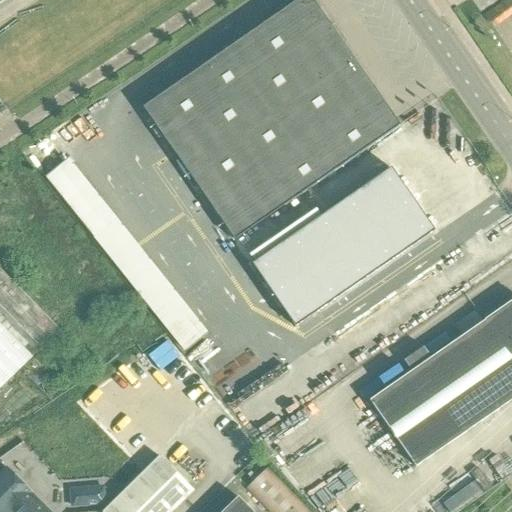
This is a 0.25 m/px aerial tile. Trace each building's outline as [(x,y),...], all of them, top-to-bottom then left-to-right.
[(311,0),(300,0),(142,109),(234,242),(400,127),(311,0)] [(199,337),(63,158),(39,176),(176,355),(199,337)] [(394,173),(254,270),(291,324),(431,228),(394,173)] [(0,388),(60,330),(0,269),(0,388)] [(511,401),(511,302),(491,317),(369,402),(415,469),(511,401)] [(159,458),(103,511),(173,511),(193,492),(159,458)] [(308,511),(267,470),(245,491),(265,511),(308,511)] [(7,471),(0,477),(0,511),(47,511),(30,495),(31,494),(7,471)] [(71,509),(106,506),(105,487),(70,490),(71,509)] [(250,511),(237,498),(223,511),(250,511)]
